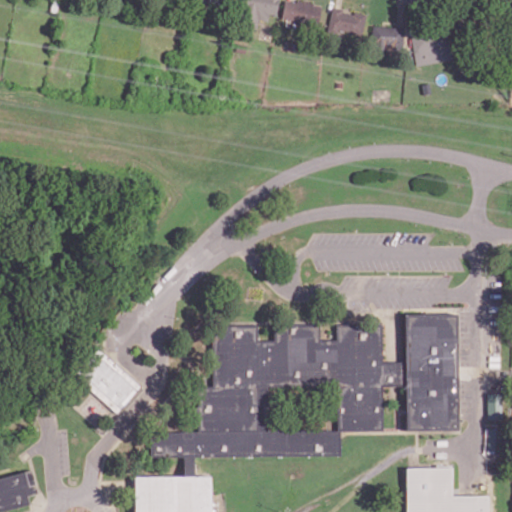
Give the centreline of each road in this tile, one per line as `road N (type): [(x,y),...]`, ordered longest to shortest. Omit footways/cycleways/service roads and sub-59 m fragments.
road 1 (residential): [(511,170),(399,149),(315,163),(222,221),(178,280)]
road 2 (residential): [(178,280),(236,242),(333,211),(396,211),(511,234)]
road 3 (residential): [(479,473),(479,162)]
road 4 (residential): [(178,280),(162,314),(155,383),(96,453),(86,497)]
